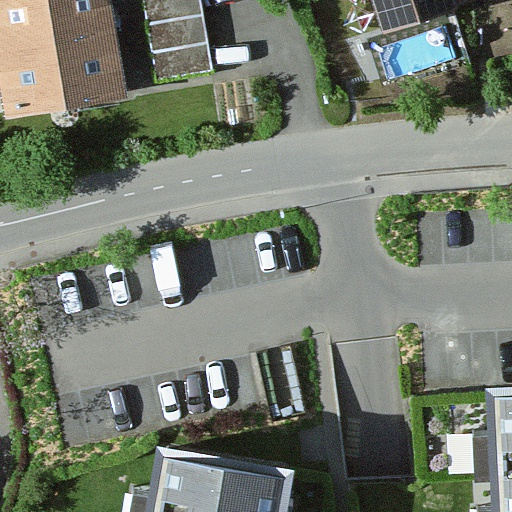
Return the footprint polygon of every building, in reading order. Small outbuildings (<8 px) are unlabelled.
[(0,0),(0,129),(120,115),(106,0),(0,0)] [(144,0),(154,69),(214,60),(205,0),(144,0)] [(447,0),(340,0),(341,1),(345,0),(368,0),(379,35),(452,14),(447,0)] [(511,511),(511,403),(498,404),(502,511),(511,511)] [(276,511),(280,491),(159,472),(153,511),(276,511)]
